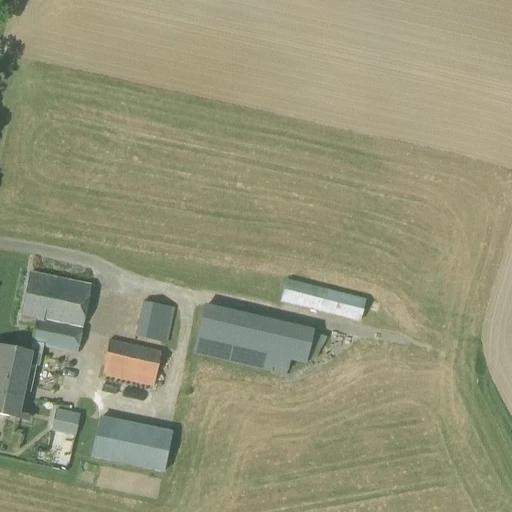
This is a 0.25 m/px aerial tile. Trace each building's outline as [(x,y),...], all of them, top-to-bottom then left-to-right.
[(19,392),(29,395),(35,368),(38,368),(41,350),(73,357),(88,290),(26,277),(16,326),(33,330),(27,356),(0,350),(0,376),(3,377),(1,386),(5,387),(5,388),(19,392)] [(358,324),(364,301),(284,281),(278,304),(358,324)] [(166,345),(173,310),(140,303),(133,339),(166,345)] [(304,366),(314,361),(324,338),(311,335),(311,331),(203,306),(191,356),(269,374),(268,376),(285,378),(289,363),(304,366)] [(151,389),(159,353),(107,341),(99,377),(151,389)] [(19,392),(5,388),(5,387),(1,386),(3,377),(0,376),(0,417),(13,421),(19,392)] [(74,438),(78,416),(53,411),(48,433),(74,438)] [(162,475),(171,434),(98,418),(89,460),(162,475)]
